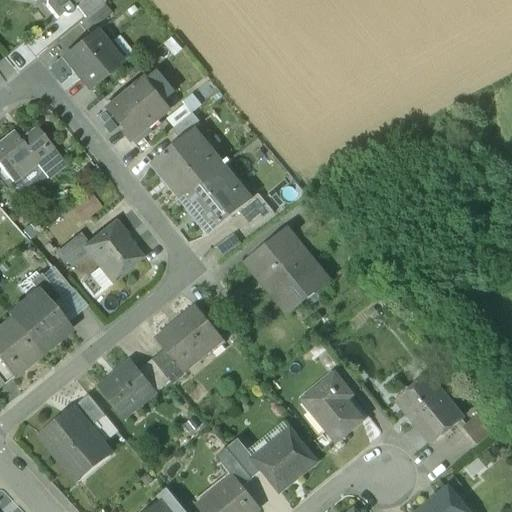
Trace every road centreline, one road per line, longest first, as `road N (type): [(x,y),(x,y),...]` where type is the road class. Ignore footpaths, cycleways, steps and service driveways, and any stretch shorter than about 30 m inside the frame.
road 1 (residential): [(0,104),(31,86),(49,92),(178,248),(183,265),(176,283),(0,431)]
road 2 (residential): [(310,511),(350,478),(376,474),(411,451)]
